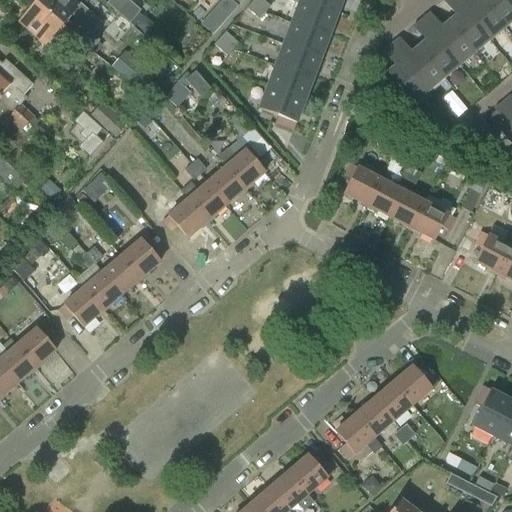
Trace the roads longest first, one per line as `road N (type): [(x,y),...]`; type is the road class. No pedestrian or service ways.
road 1 (residential): [(0,461),(68,409),(74,393),(120,354),(135,353),(173,320),(177,304),(282,228)]
road 2 (residential): [(420,306),(331,384),(323,404),(197,511)]
road 3 (residential): [(282,228),(316,173),(363,52),(425,0)]
road 4 (residential): [(282,228),(420,306)]
